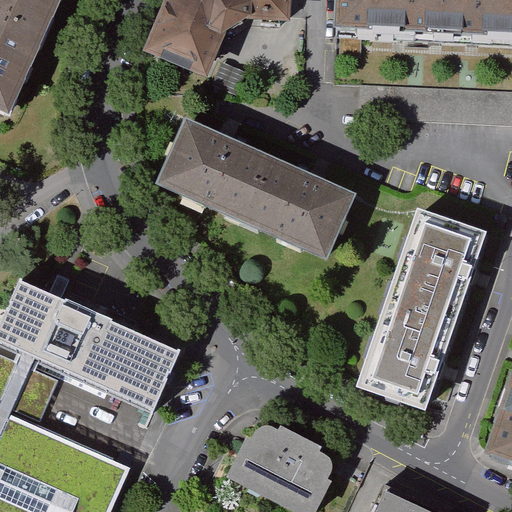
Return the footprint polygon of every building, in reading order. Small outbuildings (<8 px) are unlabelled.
[(0,0),(0,12),(45,33),(59,0),(0,0)] [(169,0),(146,57),(207,81),(224,39),(248,22),(289,24),(290,0),(169,0)] [(404,34),(405,0),(336,0),(335,30),(404,34)] [(482,0),(405,0),(404,34),(481,37),(482,0)] [(511,0),(482,0),(481,37),(511,39),(511,0)] [(0,114),(8,118),(45,33),(0,12),(0,114)] [(511,93),(360,87),(359,120),(511,127),(511,93)] [(248,227),(279,159),(194,121),(163,188),(248,227)] [(359,195),(279,159),(248,227),(328,263),(359,195)] [(384,299),(455,324),(484,238),(414,214),(384,299)] [(165,420),(193,357),(29,285),(0,348),(26,359),(23,366),(0,356),(0,406),(4,408),(2,414),(0,412),(0,511),(121,511),(138,474),(16,421),(19,414),(45,425),(63,384),(36,372),(39,364),(165,420)] [(455,324),(384,299),(354,385),(425,409),(455,324)] [(511,366),(501,399),(511,402),(511,366)] [(511,463),(511,402),(501,399),(484,453),(511,463)] [(230,476),(299,511),(313,511),(329,481),(325,479),(330,466),(327,460),(320,455),(316,452),(318,447),(284,429),(280,434),(274,432),(265,432),(258,436),(253,444),(248,441),(230,476)] [(434,511),(381,488),(370,511),(434,511)]
